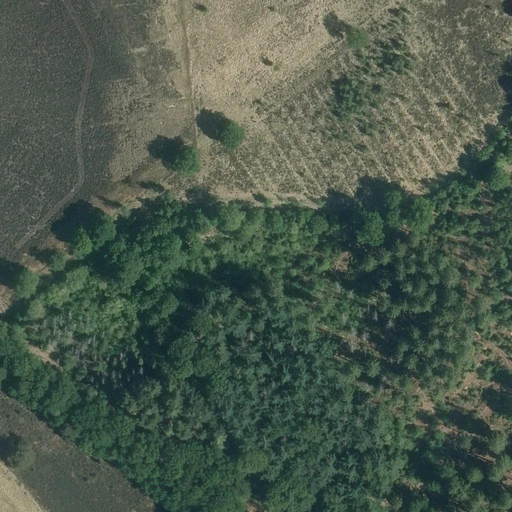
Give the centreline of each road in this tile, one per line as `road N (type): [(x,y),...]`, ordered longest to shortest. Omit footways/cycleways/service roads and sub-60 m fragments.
road 1 (track): [(98,250),(140,219),(184,203),(386,206),(426,196),(466,174),(511,130)]
road 2 (track): [(0,323),(98,250)]
